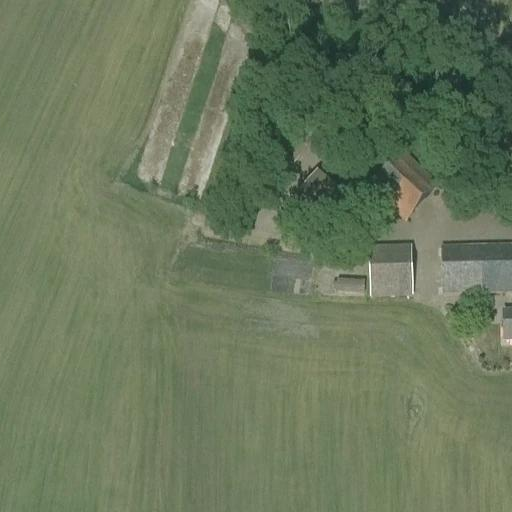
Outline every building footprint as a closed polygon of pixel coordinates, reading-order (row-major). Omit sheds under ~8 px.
[(370,192),(405,224),(441,187),(404,152),(399,159),(386,147),(362,173),(374,186),(370,192)] [(363,213),(316,173),(288,205),(336,245),(363,213)] [(411,247),(368,248),(368,299),(411,299),(411,247)] [(441,297),(511,295),(511,248),(440,250),(441,297)] [(336,296),(364,296),(364,284),(336,282),(336,286),(331,286),(332,292),(336,292),(336,296)] [(511,313),(503,313),(504,344),(511,343),(511,313)]
